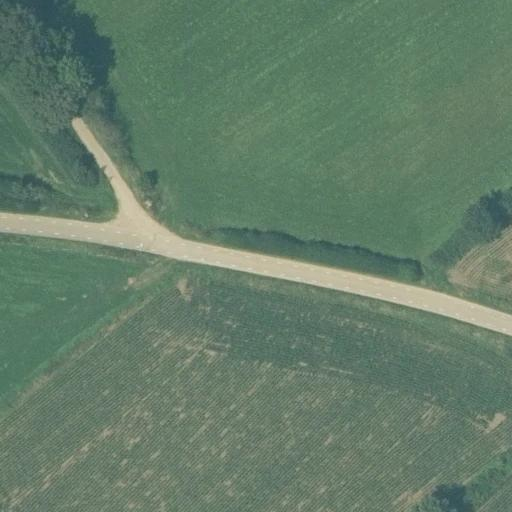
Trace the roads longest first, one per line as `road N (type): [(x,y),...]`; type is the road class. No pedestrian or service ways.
road 1 (tertiary): [(511,326),(359,285),(0,223)]
road 2 (track): [(141,242),(115,178),(0,11)]
